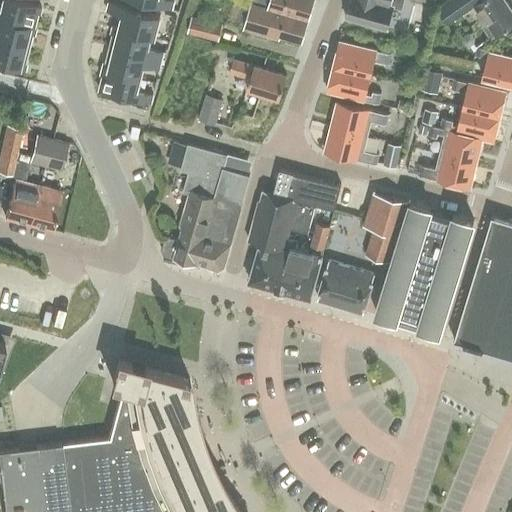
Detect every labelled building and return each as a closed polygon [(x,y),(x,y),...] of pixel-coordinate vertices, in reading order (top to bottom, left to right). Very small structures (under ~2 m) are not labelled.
[(0,19),(35,29),(36,28),(33,27),(37,13),(39,13),(41,7),(15,0),(1,0),(0,7),(0,19)] [(132,0),(172,10),(174,1),(168,0),(132,0)] [(240,6),(241,4),(227,0),(224,9),(221,20),(235,24),(240,6)] [(251,0),(250,7),(244,27),(243,29),(279,40),(280,37),(301,43),(313,0),(251,0)] [(401,10),(404,0),(350,0),(346,18),(387,30),(393,7),(401,10)] [(445,0),(437,6),(449,23),(467,11),(474,6),(473,4),(479,0),(445,0)] [(479,0),(473,4),(474,6),(481,18),(485,23),(482,25),(491,37),(493,35),(511,22),(511,11),(504,0),(479,0)] [(109,3),(107,11),(122,15),(119,28),(151,36),(151,37),(155,38),(160,16),(109,3)] [(222,25),(191,17),(187,33),(218,41),(222,25)] [(0,41),(28,49),(32,34),(34,35),(35,29),(0,19),(0,41)] [(114,33),(110,48),(161,61),(164,53),(148,49),(151,37),(151,36),(119,28),(113,26),(111,33),(114,33)] [(463,35),(462,40),(464,45),(469,46),(474,43),(475,38),(472,34),(467,33),(463,35)] [(0,64),(25,71),(26,64),(24,63),(28,49),(0,41),(0,64)] [(340,41),(334,66),(371,75),(374,61),(389,64),(391,54),(340,41)] [(511,83),(511,56),(489,51),(489,49),(477,46),(475,54),(487,57),(482,77),(511,83)] [(104,62),(102,69),(141,79),(144,66),(159,70),(161,61),(110,48),(106,63),(104,62)] [(279,100),(287,75),(234,59),(230,72),(251,78),(247,90),(279,100)] [(334,66),(327,91),(379,104),(381,93),(373,91),(372,95),(366,94),(371,75),(334,66)] [(103,75),(99,91),(151,104),(153,95),(137,91),(141,79),(102,69),(101,75),(103,75)] [(426,69),(421,89),(438,93),(443,73),(426,69)] [(455,78),(452,88),(466,92),(463,106),(500,115),(506,90),(455,78)] [(223,100),(206,95),(199,121),(215,125),(223,100)] [(400,100),(398,108),(406,110),(408,102),(400,100)] [(337,102),(331,127),(368,136),(372,121),(386,125),(389,114),(337,102)] [(441,127),(441,128),(482,138),(494,141),(500,115),(463,106),(458,126),(453,125),(454,121),(443,118),(441,127)] [(437,115),(424,111),(421,122),(435,125),(437,115)] [(12,175),(23,128),(7,124),(0,154),(0,191),(2,185),(0,184),(0,176),(1,172),(12,175)] [(420,125),(419,133),(429,135),(431,127),(420,125)] [(431,127),(429,135),(437,137),(438,133),(444,135),(439,154),(476,163),(482,138),(441,128),(441,127),(431,125),(431,127)] [(331,127),(325,152),(376,164),(379,154),(364,150),(368,136),(331,127)] [(45,168),(52,138),(36,134),(29,164),(45,168)] [(52,138),(45,168),(61,172),(68,142),(52,138)] [(402,146),(390,143),(385,165),(397,168),(402,146)] [(224,266),(251,175),(224,168),(228,155),(188,144),(180,171),(188,173),(183,192),(189,193),(180,225),(182,229),(179,240),(169,237),(165,240),(162,251),(164,256),(187,262),(188,261),(196,263),(196,262),(219,269),(224,266)] [(421,164),(419,175),(471,187),(476,163),(439,154),(436,168),(421,164)] [(260,244),(249,281),(284,290),(291,265),(297,267),(302,250),(295,248),(298,240),(288,238),(291,227),(298,200),(315,205),(334,210),(341,186),(280,169),(274,192),(264,189),(261,200),(260,200),(249,241),(260,244)] [(30,224),(40,185),(15,178),(5,217),(30,224)] [(54,230),(62,191),(40,185),(30,224),(54,230)] [(390,262),(409,201),(374,192),(364,226),(374,229),(366,254),(390,262)] [(411,201),(376,314),(396,320),(397,318),(403,319),(401,324),(412,328),(414,323),(419,324),(419,327),(439,333),(474,221),(453,214),(452,219),(429,212),(431,207),(411,201)] [(511,358),(511,221),(492,215),(453,340),(511,358)] [(291,265),(284,290),(310,298),(322,256),(330,226),(318,223),(311,246),(319,248),(317,255),(302,250),(297,267),(291,265)] [(364,312),(375,274),(329,260),(318,298),(364,312)] [(240,511),(237,508),(228,493),(223,485),(211,460),(201,435),(198,425),(194,408),(189,381),(189,378),(188,379),(188,380),(145,368),(145,367),(144,367),(144,368),(118,361),(113,381),(112,380),(112,381),(123,384),(109,437),(38,446),(0,451),(0,469),(5,511),(240,511)]
